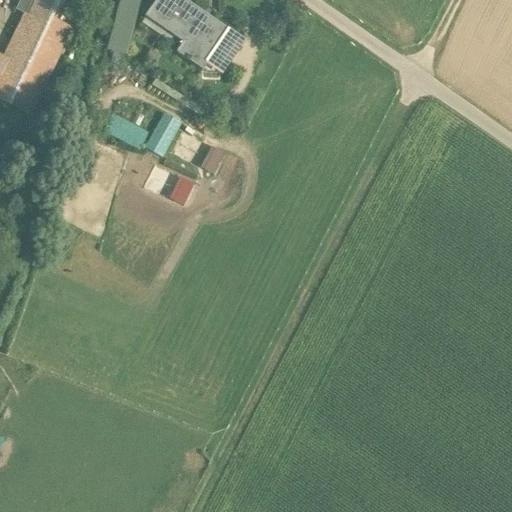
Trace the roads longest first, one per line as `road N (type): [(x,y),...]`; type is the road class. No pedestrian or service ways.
road 1 (track): [(417,78),(209,511)]
road 2 (track): [(324,17),(511,145)]
